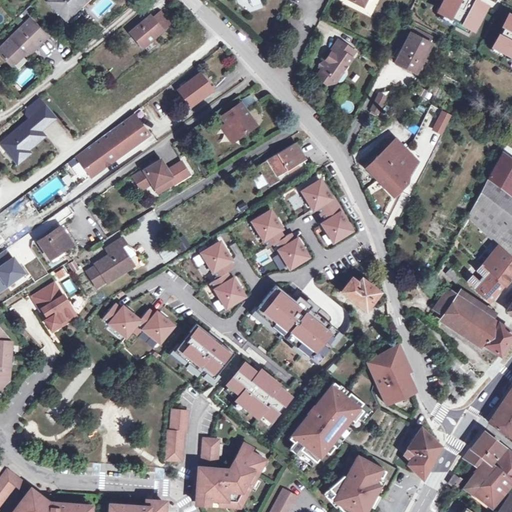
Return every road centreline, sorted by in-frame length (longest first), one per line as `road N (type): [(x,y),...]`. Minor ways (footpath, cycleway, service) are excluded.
road 1 (unclassified): [(464,430),(426,398),(382,260),(332,147),(277,86)]
road 2 (residential): [(0,439),(47,476),(167,489),(188,511)]
road 3 (unclassified): [(277,86),(189,0)]
